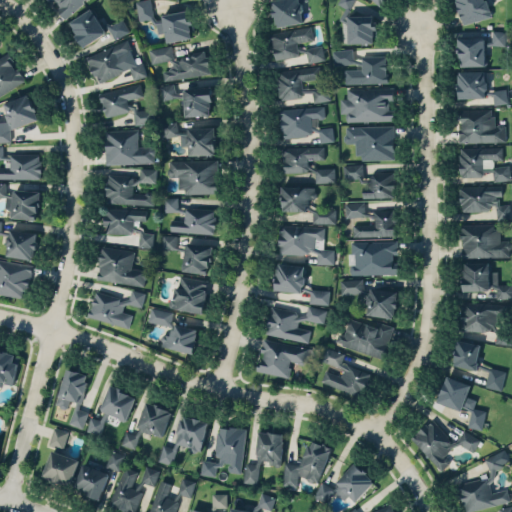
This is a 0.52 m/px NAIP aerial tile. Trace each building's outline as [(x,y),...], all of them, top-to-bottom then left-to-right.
[(85,0),(51,0),(58,8),(57,9),(64,18),(85,0)] [(161,14),(186,9),(188,18),(191,17),(194,30),(191,30),(191,31),(190,31),(191,37),(167,42),(165,31),(158,33),(156,24),(154,24),(150,18),(139,20),(135,1),(140,0),(150,0),(153,16),(156,19),(162,19),(161,14)] [(303,22),(300,0),(272,0),(275,26),(303,22)] [(455,0),(460,19),(462,18),(463,24),(492,16),(491,14),(492,13),(491,10),(490,10),(487,0),(455,0)] [(90,7),(69,22),(73,28),(72,28),(78,41),(83,47),(103,34),(103,32),(104,30),(103,28),(106,27),(108,27),(115,39),(130,30),(123,18),(112,24),(107,22),(101,24),(90,7)] [(373,42),(373,30),(375,30),(375,14),(347,15),(348,43),(373,42)] [(274,59),(299,56),(297,41),(313,40),(311,26),(271,31),(274,59)] [(458,38),(482,37),(485,39),(485,42),(492,40),(493,30),(506,31),(505,45),(494,44),(484,45),(485,56),(487,57),(487,63),(485,65),(458,66),(458,38)] [(87,55),(97,82),(130,69),(134,80),(147,75),(142,61),(136,63),(127,39),(87,55)] [(164,80),(210,73),(206,51),(174,56),(172,45),(149,48),(152,63),(170,60),(172,69),(163,70),(164,80)] [(324,60),(323,45),(306,47),(308,62),(324,60)] [(353,62),(351,47),(332,50),(334,65),(353,62)] [(0,56),(0,94),(24,82),(9,52),(0,56)] [(345,69),(345,83),(387,82),(386,54),(361,55),(361,68),(345,69)] [(302,97),(301,79),(319,78),(318,66),(277,69),(279,99),(302,97)] [(458,97),(486,97),(485,70),(458,70),(458,97)] [(140,81),(143,95),(127,98),(128,103),(136,104),(137,110),(152,108),(153,122),(135,124),(133,108),(129,107),(129,110),(127,112),(107,117),(105,111),(103,111),(102,106),(104,105),(102,101),(99,101),(97,92),(140,81)] [(160,85),(162,100),(176,97),(173,83),(160,85)] [(211,115),(211,86),(184,87),(185,115),(211,115)] [(313,101),(330,100),(330,86),(302,87),(303,92),(313,91),(313,101)] [(347,88),(347,98),(341,98),(341,112),(346,112),(345,114),(346,117),(347,121),(394,120),(393,110),(388,110),(388,100),(393,100),(393,87),(369,88),(369,90),(363,90),(363,88),(347,88)] [(506,103),(506,88),(493,89),(494,103),(506,103)] [(8,121),(5,121),(5,126),(0,126),(0,141),(11,141),(10,125),(12,125),(13,128),(39,118),(37,111),(39,111),(37,104),(34,105),(29,91),(3,102),(7,112),(6,116),(8,121)] [(279,109),(281,130),(283,130),(283,137),(306,135),(311,133),(313,131),(312,129),(319,132),(320,141),(334,140),(332,126),(320,127),(312,125),(311,117),(317,116),(318,118),(322,118),(324,117),(325,115),(324,105),(279,109)] [(506,141),(505,123),(493,123),(493,108),(457,109),(458,120),(459,120),(460,142),(506,141)] [(165,137),(178,135),(176,121),(163,122),(165,137)] [(395,159),(361,160),(361,155),(355,155),(355,142),(346,143),(346,141),(344,139),(343,135),(346,133),(346,126),(394,125),(395,159)] [(181,145),(188,145),(189,155),(216,153),(215,126),(188,127),(188,132),(180,133),(181,145)] [(105,130),(106,164),(155,162),(154,145),(138,146),(138,129),(105,130)] [(12,152),(39,153),(39,160),(42,160),(41,172),(40,172),(40,178),(0,177),(0,166),(10,167),(10,159),(4,158),(0,158),(0,144),(3,144),(3,154),(11,155),(12,152)] [(281,146),(281,156),(283,156),(283,172),(305,171),(308,170),(308,168),(315,172),(316,182),(335,182),(335,167),(316,168),(308,163),(308,159),(324,159),(324,145),(281,146)] [(502,159),(502,146),(459,147),(460,176),(483,176),(483,167),(493,166),(493,160),(502,159)] [(218,159),(218,193),(184,193),(184,189),(178,189),(178,174),(177,176),(170,176),(167,173),(167,169),(170,167),(169,160),(218,159)] [(362,197),(395,196),(394,171),(365,172),(364,163),(343,164),(343,178),(362,178),(362,197)] [(493,166),(494,181),(511,179),(509,165),(493,166)] [(108,174),(108,176),(107,176),(107,182),(105,182),(105,195),(108,195),(107,201),(154,204),(154,194),(152,191),(147,191),(145,193),(133,192),(133,185),(140,181),(156,182),(157,168),(140,167),(140,176),(133,181),(133,177),(132,175),(108,174)] [(39,190),(13,189),(13,193),(5,193),(5,183),(0,182),(0,196),(6,197),(5,208),(11,208),(11,217),(38,219),(39,190)] [(315,186),(282,185),(282,210),(312,210),(312,222),(335,222),(335,207),(308,207),(308,198),(315,198),(315,186)] [(500,185),(460,186),(461,210),(496,209),(496,218),(510,218),(510,203),(501,203),(500,185)] [(164,197),(165,211),(176,210),(185,212),(184,221),(184,220),(171,218),(170,230),(213,234),(214,227),(215,227),(216,216),(213,215),(214,209),(188,206),(186,208),(178,206),(178,196),(164,197)] [(374,217),(374,223),(353,223),(352,235),(397,235),(396,216),(395,215),(395,209),(372,208),(372,212),(365,210),(364,200),(344,202),(345,217),(365,215),(374,217)] [(146,209),(146,219),(140,219),(139,225),(134,224),(133,225),(142,228),(144,232),(153,232),(153,248),(138,246),(139,232),(133,230),(133,232),(130,234),(106,232),(106,225),(103,225),(104,206),(146,209)] [(10,234),(0,233),(0,219),(1,220),(1,229),(10,231),(11,228),(37,232),(36,241),(38,241),(37,249),(35,249),(33,257),(32,256),(31,259),(6,255),(8,246),(6,243),(8,236),(10,234)] [(324,226),(280,224),(279,252),(317,253),(317,263),(333,263),(334,249),(323,248),(324,226)] [(461,225),(493,224),(494,228),(500,227),(500,240),(509,240),(511,243),(511,247),(509,250),(510,256),(462,256),(462,249),(463,249),(463,245),(462,245),(462,238),(461,238),(461,225)] [(186,245),(188,243),(213,246),(212,254),(213,254),(212,261),(209,261),(208,265),(209,265),(208,267),(207,267),(207,274),(182,271),(184,252),(161,250),(162,235),(175,236),(174,246),(185,247),(186,245)] [(350,240),(401,239),(402,254),(396,254),(396,261),(402,261),(403,276),(350,277),(349,263),(354,262),(354,254),(351,252),(350,240)] [(102,245),(101,251),(103,253),(100,252),(99,259),(100,260),(99,266),(100,267),(99,271),(98,270),(97,278),(144,286),(145,279),(147,277),(148,273),(146,270),(132,267),(135,251),(102,245)] [(31,264),(0,258),(0,292),(25,297),(31,264)] [(465,262),(489,262),(491,263),(491,269),(490,271),(498,270),(498,283),(511,283),(511,298),(497,298),(497,288),(490,285),(490,288),(488,290),(464,291),(464,284),(462,284),(462,277),(464,276),(464,270),(465,270),(465,262)] [(279,263),(279,266),(277,266),(277,275),(274,274),(274,277),(276,278),(275,290),(301,292),(301,288),(310,292),(309,302),(328,304),(330,290),(311,288),(304,285),(305,278),(303,275),(304,265),(279,263)] [(208,279),(176,275),(172,308),(203,312),(208,279)] [(340,279),(341,294),(363,293),(362,278),(340,279)] [(397,290),(369,287),(367,314),(394,317),(397,290)] [(129,327),(132,313),(122,311),(125,302),(141,307),(145,292),(130,288),(128,298),(95,290),(89,317),(129,327)] [(461,300),(507,304),(506,315),(498,315),(497,325),(498,328),(500,329),(501,325),(511,326),(511,345),(495,342),(496,334),(492,326),(491,326),(491,329),(490,330),(485,330),(485,331),(459,329),(461,300)] [(270,305),(264,333),(308,342),(311,330),(297,327),(298,321),(306,318),(323,323),(327,310),(308,305),(306,315),(300,316),(295,310),(270,305)] [(148,321),(171,325),(174,311),(151,306),(148,321)] [(383,358),(394,326),(378,321),(376,326),(350,317),(344,334),(338,333),(335,342),(383,358)] [(194,352),(199,328),(173,324),(171,335),(163,333),(161,346),(194,352)] [(288,376),(291,362),(306,364),(309,347),(264,338),(257,371),(288,376)] [(458,340),(456,347),(455,347),(453,354),(456,354),(454,361),(455,362),(454,365),(477,371),(478,367),(489,371),(485,386),(502,390),(506,371),(477,362),(480,345),(458,340)] [(344,369),(341,376),(326,368),(322,380),(361,398),(370,378),(369,377),(370,374),(347,363),(346,365),(342,363),(345,353),(327,346),(321,360),(339,366),(344,369)] [(0,385),(3,386),(3,383),(14,385),(20,356),(9,354),(9,351),(2,350),(1,351),(0,350),(0,385)] [(67,369),(56,404),(59,405),(60,408),(64,409),(67,407),(69,401),(76,403),(74,409),(69,423),(83,428),(88,413),(79,409),(79,403),(80,403),(87,383),(84,382),(86,376),(67,369)] [(467,425),(481,429),(486,410),(474,407),(476,399),(467,396),(471,383),(445,376),(438,402),(471,411),(467,425)] [(110,386),(118,389),(118,388),(124,390),(123,393),(128,395),(127,397),(134,399),(125,419),(108,412),(104,420),(101,434),(87,430),(91,417),(100,420),(104,413),(102,411),(101,408),(110,386)] [(172,410),(146,401),(137,427),(163,436),(172,410)] [(183,417),(208,423),(199,455),(179,447),(170,465),(159,461),(163,443),(175,440),(183,417)] [(433,419),(427,424),(425,423),(411,437),(442,471),(449,464),(449,460),(445,456),(452,449),(450,447),(461,444),(474,452),(482,439),(464,428),(457,439),(458,440),(450,443),(449,442),(451,440),(449,437),(450,437),(433,419)] [(246,428),(219,425),(215,461),(202,459),(201,473),(215,475),(216,464),(228,465),(228,471),(241,472),(246,428)] [(48,443),(63,448),(69,431),(54,426),(48,443)] [(139,435),(125,431),(121,443),(135,448),(139,435)] [(259,433),(269,434),(269,432),(283,434),(283,442),(281,464),(279,466),(276,466),(274,464),(269,463),(269,461),(262,460),(260,464),(257,483),(243,482),(246,462),(257,464),(261,457),(260,455),(257,454),(259,433)] [(295,463),(285,462),(283,485),(296,487),(298,474),(307,477),(308,480),(312,483),(314,481),(318,483),(333,448),(314,441),(312,446),(308,445),(300,462),(297,461),(295,463)] [(43,476),(70,486),(79,459),(52,449),(43,476)] [(86,495),(99,500),(108,475),(107,473),(105,472),(109,466),(119,470),(125,454),(111,449),(106,464),(101,470),(84,464),(75,486),(82,489),(81,490),(87,492),(86,495)] [(511,463),(505,449),(485,457),(490,471),(511,463)] [(356,501),(375,480),(354,462),(332,487),(325,481),(315,492),(325,502),(335,491),(345,499),(348,495),(356,501)] [(139,471),(132,486),(135,487),(140,489),(144,491),(134,511),(129,511),(109,503),(125,465),(139,471)] [(135,487),(141,480),(146,465),(159,470),(154,485),(145,482),(140,489),(135,487)] [(177,492),(191,497),(196,481),(182,476),(177,492)] [(510,501),(507,488),(491,492),(487,477),(458,483),(465,511),(510,501)] [(148,511),(174,511),(179,500),(166,496),(171,483),(160,479),(148,511)] [(210,511),(200,511),(191,509),(190,511),(214,511),(216,506),(227,506),(227,492),(212,493),(212,505),(210,511)] [(262,492),(276,497),(271,510),(261,506),(254,511),(231,511),(232,508),(249,511),(257,504),(262,492)]
